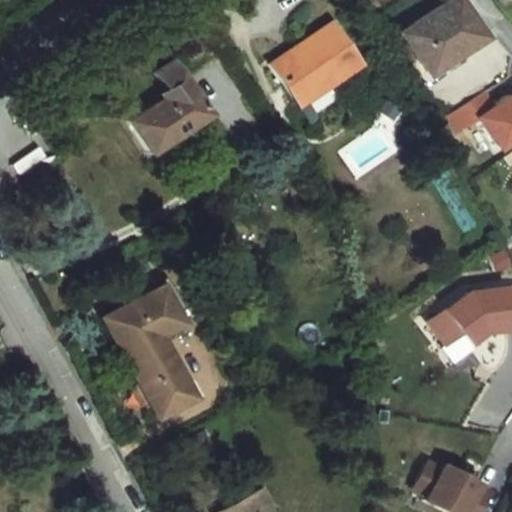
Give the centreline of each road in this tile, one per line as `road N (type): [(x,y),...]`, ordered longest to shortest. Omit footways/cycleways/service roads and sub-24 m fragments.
road 1 (residential): [(126,511),(0,278)]
road 2 (secondary): [(144,0),(0,103)]
